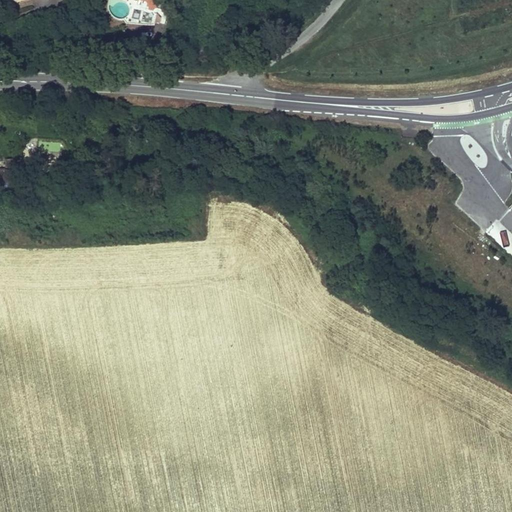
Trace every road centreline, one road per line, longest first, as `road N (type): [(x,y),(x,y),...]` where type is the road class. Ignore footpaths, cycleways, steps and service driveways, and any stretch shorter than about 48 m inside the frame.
road 1 (tertiary): [(304,102),(0,81)]
road 2 (tertiary): [(304,102),(445,119),(511,106)]
road 3 (tertiary): [(511,86),(434,100),(304,102)]
